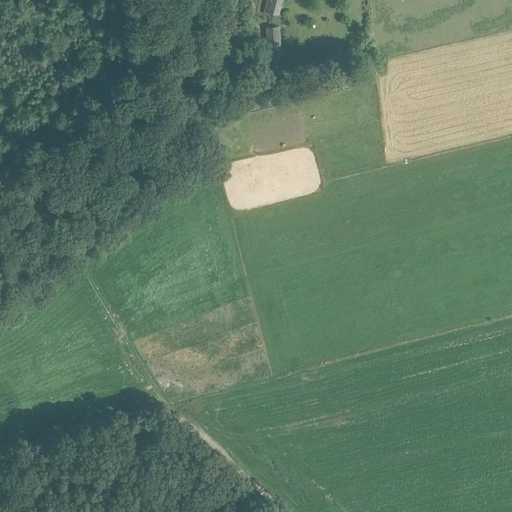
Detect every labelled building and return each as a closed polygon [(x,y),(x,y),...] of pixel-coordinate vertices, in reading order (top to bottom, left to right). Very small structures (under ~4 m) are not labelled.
[(265,0),(263,10),(269,12),(271,13),(278,15),(281,0),(265,0)] [(267,48),(279,47),(277,26),(265,27),(266,48),(267,48)] [(262,70),(256,72),(260,87),(267,85),(262,70)] [(254,74),(242,77),(245,91),(258,89),(254,74)] [(210,128),(212,128),(219,127),(214,107),(208,109),(205,109),(210,128)]
